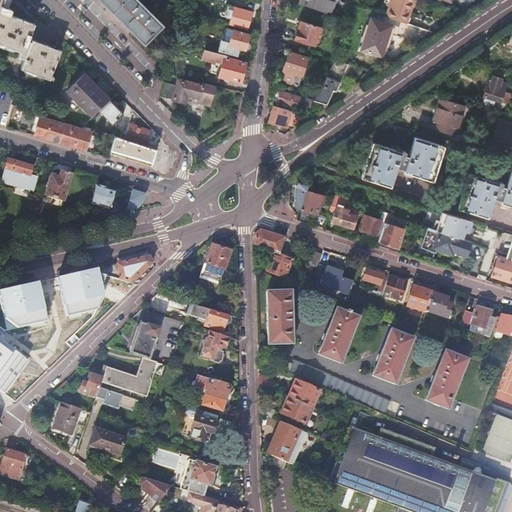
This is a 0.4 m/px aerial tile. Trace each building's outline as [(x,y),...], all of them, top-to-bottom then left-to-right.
[(0,0),(0,43),(19,51),(18,56),(24,59),(21,68),(49,79),(60,49),(31,39),(30,41),(28,40),(34,23),(10,14),(12,9),(8,8),(9,7),(2,4),(3,0),(0,0)] [(103,0),(144,41),(160,25),(151,16),(152,14),(150,13),(149,12),(148,11),(146,9),(143,7),(141,4),(140,3),(139,1),(137,3),(134,0),(103,0)] [(301,0),(300,4),(329,14),(333,0),(301,0)] [(390,0),(389,6),(385,17),(405,23),(408,16),(410,10),(411,10),(414,0),(390,0)] [(228,25),(247,30),(252,10),(233,5),(227,4),(225,12),(222,11),(221,15),(224,16),(224,17),(230,19),(228,25)] [(300,21),(295,39),(314,45),(320,27),(300,21)] [(389,33),(368,26),(360,50),(381,56),(389,33)] [(219,47),(218,53),(225,54),(228,55),(228,53),(240,56),(242,49),(245,50),(249,34),(227,28),(225,35),(223,35),(219,47)] [(205,49),(218,53),(219,47),(206,44),(205,49)] [(225,54),(218,53),(205,49),(202,59),(215,62),(215,60),(219,61),(218,66),(221,66),(219,76),(240,81),(245,62),(224,57),(225,54)] [(298,89),(302,77),(308,59),(289,53),(284,70),(287,71),(283,82),(292,85),(291,87),(298,89)] [(497,69),(508,73),(511,60),(501,57),(497,69)] [(336,61),(314,100),(327,103),(333,89),(336,90),(347,64),(338,61),(336,61)] [(202,82),(204,83),(206,75),(193,71),(191,79),(202,82)] [(83,75),(67,92),(91,116),(108,99),(83,75)] [(505,83),(498,81),(489,78),(483,97),(497,101),(508,105),(511,94),(504,91),(506,84),(505,83)] [(176,85),(164,82),(160,97),(185,103),(187,94),(198,97),(197,102),(210,105),(215,86),(204,83),(202,82),(201,85),(177,79),(176,85)] [(278,91),(277,94),(280,95),(278,102),(283,104),(282,105),(291,108),(291,106),(296,107),(298,108),(298,107),(300,100),(306,102),(307,102),(311,103),(312,101),(293,96),(278,91)] [(468,107),(469,103),(451,97),(450,101),(441,98),(431,127),(437,128),(454,134),(464,106),(468,107)] [(100,110),(114,124),(125,112),(111,98),(100,110)] [(291,110),(273,105),(269,122),(286,127),(287,124),(292,111),(291,110)] [(292,111),(287,124),(292,125),(296,112),(292,111)] [(40,116),(34,135),(85,150),(91,130),(40,116)] [(511,122),(499,118),(491,142),(511,148),(511,122)] [(128,122),(124,137),(145,144),(150,130),(128,122)] [(122,138),(114,136),(110,152),(117,154),(122,138)] [(372,142),(360,177),(389,186),(396,167),(403,169),(403,171),(433,181),(444,146),(414,136),(408,155),(404,154),(405,150),(401,149),(401,151),(372,142)] [(147,146),(124,138),(122,138),(117,154),(150,164),(155,149),(147,146)] [(7,159),(1,181),(32,190),(31,192),(33,192),(38,174),(37,174),(36,176),(30,174),(32,166),(7,159)] [(469,173),(458,208),(487,218),(494,198),(501,200),(500,203),(511,206),(511,167),(511,168),(505,187),(501,185),(503,182),(498,180),(498,182),(469,173)] [(50,175),(45,195),(62,200),(70,174),(60,171),(58,177),(50,175)] [(307,185),(297,181),(295,187),(295,207),(300,208),(305,190),(307,185)] [(96,184),(91,203),(109,208),(111,203),(112,203),(114,197),(113,197),(115,190),(106,187),(105,186),(99,184),(98,185),(96,184)] [(118,207),(126,209),(131,192),(124,190),(118,207)] [(131,192),(126,209),(136,208),(144,194),(132,190),(131,192)] [(305,190),(300,208),(316,214),(321,202),(323,203),(325,197),(305,190)] [(342,197),(335,194),(330,209),(335,211),(332,221),(352,227),(358,208),(344,202),(342,209),(339,207),(342,197)] [(384,223),(387,212),(382,211),(378,220),(362,215),(357,229),(379,236),(384,223)] [(319,214),(315,226),(324,229),(327,217),(319,214)] [(403,229),(384,223),(379,236),(378,241),(398,247),(403,229)] [(438,230),(427,226),(420,248),(435,253),(437,249),(452,254),(453,251),(466,255),(471,242),(438,230)] [(254,235),(254,244),(272,251),(278,253),(284,237),(260,230),(254,235)] [(221,279),(230,251),(212,245),(206,263),(206,264),(204,264),(199,278),(201,279),(202,277),(221,283),(220,282),(221,279)] [(278,253),(272,251),(265,270),(285,278),(292,259),(278,253)] [(312,251),(308,263),(315,265),(318,253),(312,251)] [(498,256),(492,275),(510,281),(511,276),(511,260),(510,260),(511,257),(507,255),(506,258),(498,256)] [(97,268),(98,271),(98,272),(101,273),(117,278),(131,283),(153,263),(149,256),(118,263),(97,268)] [(342,271),(318,264),(316,268),(314,277),(320,279),(319,284),(323,285),(319,294),(330,299),(334,289),(339,291),(341,287),(349,290),(352,281),(340,277),(342,271)] [(97,268),(58,278),(66,316),(95,310),(104,297),(98,271),(97,268)] [(382,275),(381,274),(366,269),(362,279),(378,285),(379,284),(381,285),(383,280),(380,279),(382,275)] [(389,271),(383,269),(381,274),(382,275),(380,279),(383,280),(385,281),(385,280),(387,276),(389,271)] [(38,282),(0,290),(0,303),(4,318),(16,327),(46,320),(38,282)] [(406,305),(425,312),(425,311),(431,293),(412,286),(406,305)] [(290,290),(266,291),(268,344),(292,343),(290,290)] [(447,298),(431,293),(425,311),(446,318),(451,304),(446,302),(447,298)] [(226,316),(208,310),(189,303),(186,314),(205,320),(203,325),(219,331),(218,332),(220,332),(223,324),(226,316)] [(484,329),(490,331),(494,318),(488,316),(490,311),(476,306),(471,324),(484,329)] [(336,308),(318,354),(340,362),(358,317),(350,314),(351,311),(347,310),(346,312),(336,308)] [(460,324),(468,327),(470,320),(472,313),(464,310),(460,324)] [(501,315),(495,332),(510,336),(511,330),(511,317),(506,316),(506,317),(501,315)] [(140,322),(130,352),(143,357),(143,358),(148,359),(158,328),(140,322)] [(391,330),(373,375),(395,384),(413,338),(391,330)] [(47,369),(72,342),(61,331),(35,358),(47,369)] [(227,337),(209,331),(208,335),(206,339),(205,339),(202,346),(204,346),(201,356),(209,358),(208,360),(219,364),(219,362),(221,362),(223,354),(222,354),(222,351),(221,351),(219,350),(220,347),(222,348),(224,348),(224,346),(226,346),(228,339),(227,339),(227,337)] [(0,390),(4,394),(28,361),(14,351),(11,353),(0,345),(0,390)] [(444,351),(425,400),(447,409),(452,396),(467,360),(444,351)] [(106,365),(102,377),(99,387),(134,399),(144,403),(154,370),(156,363),(156,362),(148,359),(143,358),(137,375),(106,365)] [(361,404),(385,414),(390,402),(293,360),(291,364),(282,360),(279,368),(311,382),(350,399),(361,404)] [(156,363),(154,370),(162,373),(164,365),(156,363)] [(102,377),(91,372),(87,383),(82,381),(79,391),(95,397),(96,394),(97,392),(99,388),(99,387),(102,377)] [(221,409),(229,384),(196,374),(194,380),(191,382),(190,384),(192,388),(195,389),(199,387),(207,390),(205,394),(203,394),(201,401),(203,401),(203,404),(221,409)] [(274,382),(258,375),(258,384),(270,389),(274,382)] [(300,402),(312,407),(318,391),(295,380),(288,397),(300,402)] [(122,396),(99,388),(97,392),(102,394),(101,396),(104,397),(102,403),(117,408),(122,396)] [(305,423),(312,407),(300,402),(288,397),(281,413),(305,423)] [(90,412),(87,411),(61,402),(52,428),(72,435),(75,423),(85,427),(86,424),(90,412)] [(274,411),(259,404),(259,412),(272,417),(274,411)] [(218,415),(203,411),(201,418),(195,416),(191,427),(193,428),(190,437),(208,442),(211,433),(213,433),(213,432),(214,432),(216,424),(216,422),(215,422),(218,415)] [(511,457),(511,419),(497,414),(483,452),(510,462),(511,457)] [(299,431),(300,429),(280,421),(275,430),(280,433),(273,448),(296,457),(306,435),(299,431)] [(502,511),(511,488),(510,484),(509,483),(495,478),(497,474),(460,461),(460,462),(440,455),(439,459),(431,456),(434,447),(380,427),(377,435),(348,425),(327,481),(397,507),(394,511),(502,511)] [(94,429),(89,445),(101,449),(119,455),(124,438),(94,429)] [(293,464),(296,457),(273,448),(270,455),(275,457),(285,461),(293,464)] [(0,463),(0,474),(18,480),(25,457),(26,457),(27,456),(25,456),(25,455),(6,449),(2,464),(0,463)] [(216,462),(195,455),(194,461),(189,460),(180,489),(185,490),(202,496),(206,484),(208,477),(210,478),(211,478),(216,462)] [(285,461),(275,457),(272,464),(282,468),(285,461)] [(30,471),(28,477),(37,480),(39,474),(30,471)] [(170,486),(139,477),(137,483),(141,486),(140,488),(159,502),(170,486)] [(228,508),(229,504),(207,497),(204,505),(199,508),(200,511),(233,511),(234,510),(228,508)] [(77,510),(82,511),(83,511),(87,503),(80,501),(77,510)]
